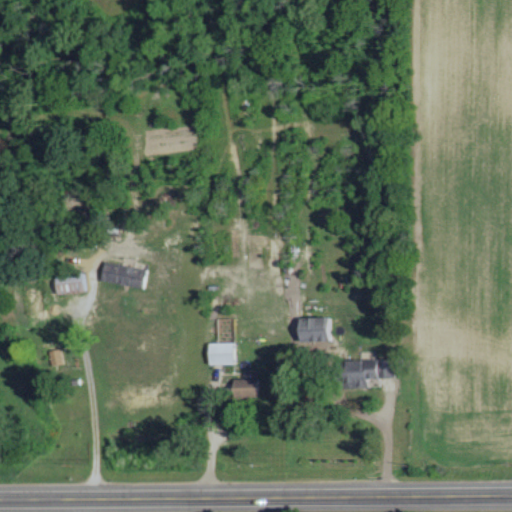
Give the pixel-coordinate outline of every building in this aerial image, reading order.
[(60,292),(88,290),(86,271),(58,273),(60,292)] [(23,282),(26,313),(46,311),(44,280),(23,282)] [(332,339),(332,315),(302,315),(302,339),(332,339)] [(211,362),(236,362),(236,341),(211,341),(211,362)] [(55,364),(64,361),(60,348),(52,351),(55,364)] [(397,376),(396,358),(346,358),(346,386),(371,385),(371,377),(397,376)] [(236,395),(260,395),(260,377),(236,377),(236,395)]
